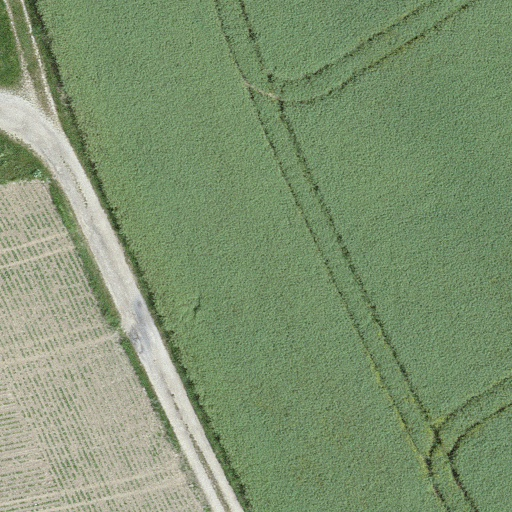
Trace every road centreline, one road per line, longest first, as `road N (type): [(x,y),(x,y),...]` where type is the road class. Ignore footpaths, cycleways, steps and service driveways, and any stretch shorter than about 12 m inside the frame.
road 1 (track): [(0,106),(51,132),(251,511)]
road 2 (track): [(16,0),(51,132)]
